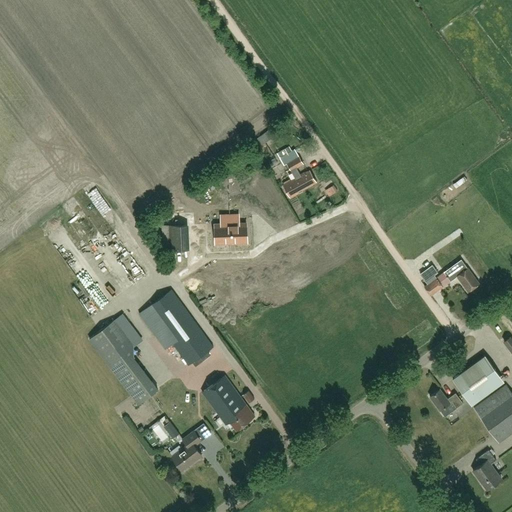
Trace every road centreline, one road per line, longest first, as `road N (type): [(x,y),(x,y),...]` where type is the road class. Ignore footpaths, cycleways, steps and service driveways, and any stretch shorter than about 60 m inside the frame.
road 1 (track): [(455,336),(210,0)]
road 2 (tertiary): [(218,511),(372,399)]
road 3 (tertiary): [(372,399),(511,295)]
road 4 (unclassified): [(455,511),(372,399)]
